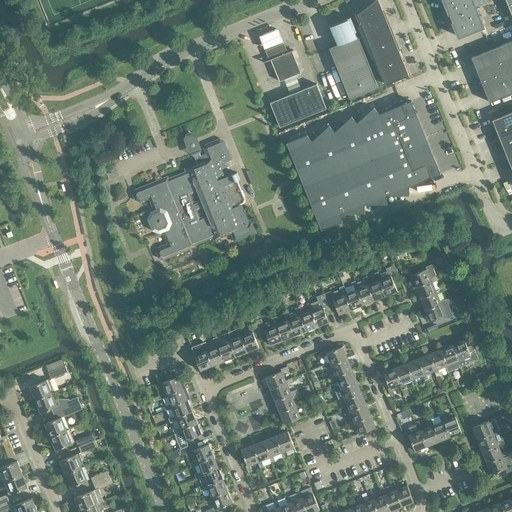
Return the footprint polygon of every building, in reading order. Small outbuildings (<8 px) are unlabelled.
[(387,21),(378,0),(374,0),(371,4),(363,9),(357,13),(386,84),(409,75),(409,74),(387,21)] [(458,35),(459,36),(483,27),(483,25),(482,25),(472,0),(444,0),(450,14),(453,22),(458,35)] [(329,48),(350,99),(379,87),(358,36),(356,37),(354,32),(356,32),(350,17),(329,26),(335,40),(337,40),(338,44),(329,48)] [(281,37),(278,30),(259,38),(261,44),(264,51),(283,43),(281,37)] [(477,71),(511,56),(511,40),(472,57),(477,71)] [(292,51),(293,50),(286,53),(283,45),(267,51),(271,59),(263,62),(263,63),(271,59),(279,81),(301,73),(292,51)] [(482,84),(511,71),(511,56),(477,71),(482,84)] [(490,102),(511,92),(511,71),(482,84),(490,102)] [(316,84),(270,102),(280,127),(326,108),(316,84)] [(402,105),(412,102),(411,101),(380,113),(374,107),(358,122),(352,116),(335,131),(329,125),(313,141),(307,134),(287,143),(304,186),(425,138),(415,114),(407,117),(402,105)] [(511,111),(492,119),(504,149),(511,145),(511,111)] [(190,155),(194,156),(200,153),(202,150),(198,141),(196,136),(192,134),(186,136),(184,141),(187,146),(190,155)] [(342,221),(342,213),(365,213),(365,205),(387,204),(387,196),(409,195),(409,186),(441,173),(440,172),(431,176),(426,165),(435,161),(425,138),(304,186),(322,230),(342,221)] [(206,153),(201,155),(200,153),(194,156),(198,166),(187,170),(188,171),(169,179),(168,177),(136,190),(134,195),(136,199),(140,201),(140,202),(149,198),(154,210),(151,211),(148,218),(152,231),(160,234),(163,232),(168,244),(159,247),(159,248),(157,252),(159,257),(163,259),(164,260),(196,247),(195,245),(214,237),(214,238),(230,232),(234,242),(256,233),(251,222),(249,224),(241,205),(247,202),(238,180),(240,179),(237,173),(229,176),(224,162),(231,160),(224,141),(220,139),(206,145),(204,149),(206,153)] [(253,261),(270,255),(266,246),(250,253),(253,261)] [(397,252),(398,258),(407,256),(405,250),(397,252)] [(430,278),(436,276),(433,268),(434,268),(432,264),(426,267),(427,268),(412,274),(416,286),(431,280),(430,278)] [(379,273),(381,279),(379,280),(385,295),(397,290),(391,275),(393,274),(390,266),(386,268),(387,270),(379,273)] [(385,295),(379,280),(381,279),(379,273),(378,271),(374,273),(377,280),(370,284),(368,284),(374,300),(385,295)] [(432,282),(439,279),(437,275),(436,276),(430,278),(431,280),(416,286),(421,298),(436,292),(435,289),(432,282)] [(356,289),(362,304),(374,300),(368,284),(370,284),(367,276),(363,278),(364,280),(356,283),(358,288),(356,289)] [(358,288),(356,283),(355,281),(351,282),(352,285),(345,288),(347,293),(344,294),(351,309),(362,304),(356,289),(358,288)] [(339,289),(331,293),(330,291),(324,293),(330,307),(335,305),(339,314),(351,309),(344,294),(347,293),(345,288),(344,285),(339,287),(339,289)] [(441,303),(440,301),(437,293),(443,291),(442,287),(435,289),(436,292),(421,298),(425,309),(441,303)] [(311,311),(317,326),(329,321),(324,309),(330,307),(324,293),(317,296),(318,300),(311,303),(314,310),(311,311)] [(445,315),(441,305),(448,302),(446,298),(440,301),(441,303),(425,309),(430,321),(445,315)] [(311,303),(310,302),(306,304),(309,312),(302,315),(299,316),(306,331),(317,326),(311,311),(314,310),(311,303)] [(288,320),(294,335),(306,331),(299,316),(302,315),(299,307),(294,308),(295,311),(288,314),(290,319),(288,320)] [(286,321),(279,324),(276,325),(282,340),(294,335),(288,320),(290,319),(288,314),(287,312),(283,313),(286,321)] [(272,318),(273,320),(263,324),(261,319),(255,322),(260,335),(266,333),(271,345),(282,340),(276,325),(279,324),(275,316),(272,318)] [(251,332),(243,335),(241,336),(247,351),(259,347),(255,337),(260,335),(255,322),(247,324),(251,332)] [(239,337),(231,340),(229,341),(235,356),(247,351),(241,336),(243,335),(240,327),(236,329),(239,337)] [(217,346),(224,361),(235,356),(229,341),(231,340),(228,332),(224,334),(227,342),(220,344),(217,346)] [(213,347),(208,349),(206,350),(212,366),(224,361),(217,346),(220,344),(217,337),(213,338),(214,341),(213,341),(213,347)] [(473,344),(468,347),(465,340),(453,345),(459,360),(457,361),(459,367),(463,365),(462,364),(470,361),(468,356),(471,355),(471,354),(476,352),(473,344)] [(195,355),(201,370),(212,366),(206,350),(208,349),(205,342),(201,343),(204,351),(195,355)] [(452,370),(450,364),(457,361),(459,360),(453,345),(441,349),(447,365),(446,365),(448,371),(452,370)] [(332,364),(347,358),(343,346),(327,352),(327,350),(320,353),(322,357),(328,354),(331,362),(332,364)] [(438,369),(446,365),(447,365),(441,349),(430,354),(436,369),(434,370),(436,376),(440,375),(438,369)] [(434,370),(436,369),(430,354),(418,359),(424,374),(422,375),(425,381),(429,379),(426,373),(434,370)] [(337,375),(352,369),(347,358),(332,364),(331,362),(324,365),(325,369),(333,366),(336,373),(337,375)] [(422,375),(424,374),(418,359),(407,363),(413,379),(411,379),(413,386),(417,384),(414,378),(422,375)] [(403,383),(411,379),(413,379),(407,363),(395,368),(402,383),(399,384),(404,395),(408,393),(406,389),(403,383)] [(51,378),(67,371),(65,365),(49,371),(51,378)] [(283,372),(289,370),(287,366),(281,368),(281,370),(266,376),(271,388),(286,382),(285,380),(283,372)] [(392,387),(399,384),(402,383),(395,368),(384,373),(390,388),(388,388),(391,395),(394,393),(392,387)] [(352,369),(337,375),(336,373),(329,376),(330,380),(337,377),(340,385),(341,387),(357,381),(352,369)] [(163,382),(167,392),(160,395),(161,399),(169,396),(168,393),(183,387),(178,376),(163,382)] [(291,394),(290,391),(287,384),(294,382),(292,377),(285,380),(286,382),(271,388),(276,400),(291,394)] [(36,399),(54,391),(49,378),(30,386),(36,399)] [(357,381),(341,387),(340,385),(333,388),(338,399),(345,396),(346,398),(361,392),(357,381)] [(183,387),(168,393),(169,396),(172,404),(164,407),(166,410),(173,408),(172,405),(188,399),(183,387)] [(295,403),(292,395),(298,393),(296,389),(290,391),(291,394),(276,400),(280,411),(296,405),(295,403)] [(54,391),(36,399),(41,412),(48,409),(48,410),(52,409),(54,413),(56,412),(64,409),(75,404),(72,399),(70,400),(70,398),(58,399),(54,391)] [(361,392),(346,398),(345,396),(338,399),(339,403),(346,400),(349,407),(350,410),(366,404),(361,392)] [(172,405),(173,408),(176,415),(169,418),(170,422),(178,419),(177,416),(192,410),(188,399),(172,405)] [(301,400),(295,403),(296,405),(280,411),(285,423),(300,417),(296,407),(303,405),(301,400)] [(75,404),(64,409),(66,415),(83,409),(80,402),(75,404)] [(351,411),(354,419),(355,421),(370,415),(366,404),(350,410),(349,407),(342,410),(344,414),(351,411)] [(421,404),(414,406),(418,416),(425,414),(421,404)] [(177,416),(178,419),(181,426),(173,429),(175,434),(183,431),(181,428),(197,422),(192,410),(177,416)] [(455,416),(445,420),(443,414),(439,415),(441,422),(443,421),(449,436),(462,431),(455,416)] [(51,436),(70,428),(64,415),(45,423),(51,436)] [(360,433),(375,427),(370,415),(355,421),(354,419),(347,421),(349,425),(355,423),(360,433)] [(441,422),(439,415),(427,420),(430,426),(432,425),(438,441),(449,436),(443,421),(441,422)] [(478,438),(493,432),(494,434),(500,432),(501,432),(495,418),(473,427),(478,438)] [(181,449),(195,443),(193,437),(202,434),(197,422),(181,428),(183,431),(175,434),(181,449)] [(432,425),(430,426),(422,429),(420,423),(416,424),(418,431),(420,430),(426,445),(438,441),(432,425)] [(416,424),(408,427),(404,429),(407,436),(409,435),(415,450),(426,445),(420,430),(418,431),(416,424)] [(70,428),(51,436),(56,449),(75,441),(70,428)] [(286,449),(294,446),(288,431),(276,435),(283,451),(281,451),(283,458),(288,456),(286,449)] [(0,442),(3,442),(9,457),(15,455),(7,434),(1,437),(0,432),(0,442)] [(500,432),(494,434),(493,432),(478,438),(482,450),(498,444),(499,446),(505,444),(500,432)] [(78,446),(95,439),(93,434),(76,441),(78,446)] [(272,455),(281,451),(283,451),(276,435),(265,440),(271,455),(268,456),(271,463),(275,461),(272,455)] [(95,439),(78,446),(80,452),(98,445),(95,439)] [(261,459),(268,456),(271,455),(265,440),(253,445),(259,460),(257,461),(259,468),(264,466),(261,459)] [(198,460),(198,461),(214,455),(209,444),(197,448),(195,443),(181,449),(183,455),(194,450),(198,460)] [(498,444),(482,450),(487,461),(502,455),(503,457),(509,455),(507,451),(502,453),(499,446),(498,444)] [(259,460),(253,445),(241,449),(248,465),(246,465),(248,472),(252,470),(250,464),(257,461),(259,460)] [(65,473),(84,465),(79,452),(60,460),(65,473)] [(203,473),(218,467),(214,455),(198,461),(198,460),(190,463),(191,467),(199,464),(203,472),(203,473)] [(502,455),(487,461),(492,473),(497,471),(498,475),(511,469),(511,461),(509,455),(503,457),(502,455)] [(0,470),(4,481),(23,473),(18,460),(0,467),(0,470)] [(84,465),(65,473),(71,486),(90,478),(84,465)] [(209,487),(208,484),(223,478),(218,467),(203,473),(203,472),(195,475),(196,479),(199,477),(202,485),(195,488),(197,491),(209,487)] [(93,483),(110,476),(108,471),(91,478),(93,483)] [(23,473),(4,481),(9,494),(28,486),(23,473)] [(110,476),(93,483),(96,490),(113,483),(110,476)] [(205,502),(213,498),(212,496),(228,490),(223,478),(208,484),(209,487),(212,494),(203,498),(205,502)] [(314,482),(317,489),(323,487),(320,480),(314,482)] [(393,492),(386,494),(385,495),(391,510),(402,506),(396,490),(397,490),(395,483),(390,485),(393,492)] [(408,486),(397,490),(396,490),(402,506),(414,501),(408,486)] [(311,487),(310,487),(297,492),(299,499),(301,498),(306,511),(310,511),(320,508),(311,487)] [(385,495),(386,494),(384,488),(379,490),(382,496),(375,499),(373,499),(378,511),(386,511),(391,510),(385,495)] [(80,510),(99,502),(94,489),(75,497),(80,510)] [(212,496),(213,498),(216,506),(206,510),(206,511),(222,511),(223,511),(222,511),(223,511),(227,511),(224,505),(232,502),(228,490),(212,496)] [(378,511),(373,499),(375,499),(372,492),(367,494),(370,501),(363,503),(361,504),(364,511),(378,511)] [(0,503),(9,500),(7,494),(0,496),(0,503)] [(290,503),(293,511),(306,511),(301,498),(299,499),(292,502),(290,495),(286,497),(289,503),(290,503)] [(16,511),(32,511),(38,510),(33,497),(14,505),(16,511)] [(364,511),(361,504),(363,503),(361,497),(356,499),(358,505),(351,508),(350,509),(351,511),(364,511)] [(511,511),(511,497),(501,502),(504,511),(511,511)] [(9,500),(0,503),(0,510),(12,506),(9,500)] [(289,503),(280,507),(277,500),(273,502),(276,508),(278,507),(280,511),(293,511),(290,503),(289,503)] [(103,511),(99,502),(80,510),(81,511),(103,511)] [(351,511),(350,509),(351,508),(348,502),(344,504),(346,510),(341,511),(351,511)] [(489,507),(491,511),(504,511),(501,502),(489,507)]
